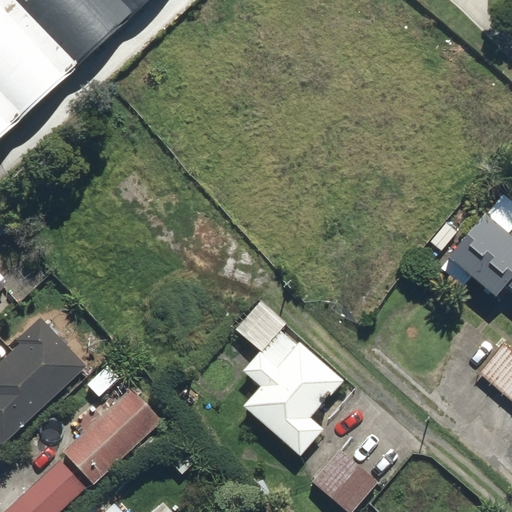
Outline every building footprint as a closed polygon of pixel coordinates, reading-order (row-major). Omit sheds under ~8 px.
[(0,0),(0,107),(113,0),(0,0)] [(374,125),(356,108),(293,177),(352,229),(388,189),(380,181),(391,169),(400,178),(431,143),(390,107),(374,125)] [(166,197),(113,142),(88,166),(141,221),(166,197)] [(511,193),(458,251),(503,293),(511,283),(511,193)] [(146,307),(169,332),(163,337),(172,347),(178,342),(186,350),(228,312),(224,308),(232,300),(209,275),(201,282),(189,269),(146,307)] [(240,327),(264,348),(247,368),(266,384),(248,405),(304,454),(328,427),(316,416),(350,378),(305,338),(302,342),(286,328),(293,319),(267,296),(240,327)] [(0,437),(5,443),(89,365),(43,316),(18,339),(23,343),(0,364),(0,437)] [(511,345),(508,343),(483,372),(511,396),(511,345)] [(65,449),(68,453),(6,511),(58,511),(93,480),(97,484),(120,462),(131,473),(163,443),(152,432),(171,414),(139,379),(65,449)] [(355,511),(387,480),(347,442),(313,477),(348,511),(355,511)] [(177,511),(166,500),(153,511),(126,511),(117,501),(105,511),(177,511)]
